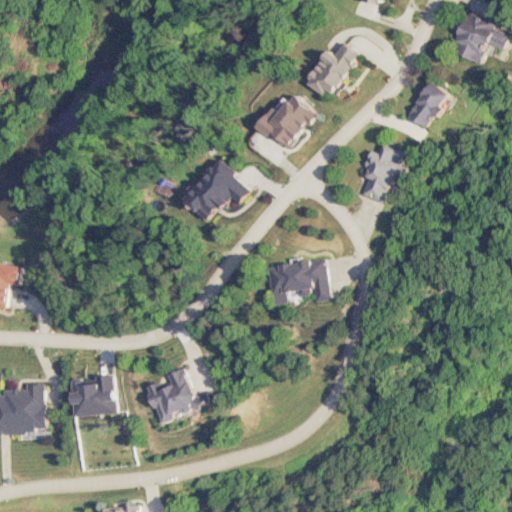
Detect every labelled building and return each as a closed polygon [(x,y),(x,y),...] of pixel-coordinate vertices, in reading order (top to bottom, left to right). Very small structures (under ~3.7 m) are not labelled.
[(485,63),(489,51),(496,54),(499,45),(508,49),(511,37),(511,26),(471,12),(457,53),(485,63)] [(366,52),(351,41),(342,55),(334,49),(311,82),(334,98),(366,52)] [(454,93),(436,81),(412,115),(431,128),(446,106),(445,105),(454,93)] [(322,113),(300,95),(286,112),(279,106),(262,125),(291,149),(322,113)] [(410,152),(385,143),(381,151),(378,150),(362,193),(387,202),(396,179),(404,182),(410,167),(405,165),(410,152)] [(255,190),(238,175),(241,172),(226,158),(190,199),(214,221),(236,196),(244,203),(255,190)] [(329,257),(296,261),(296,263),(272,266),(277,304),(292,302),(290,291),(302,290),(303,296),(317,294),(318,301),(334,299),(329,257)] [(0,305),(11,307),(13,284),(23,285),(25,265),(0,261),(0,305)] [(166,423),(179,419),(177,413),(187,409),(188,412),(204,407),(191,367),(174,373),(176,381),(166,385),(164,382),(153,385),(166,423)] [(120,413),(118,374),(102,375),(102,379),(79,379),(81,415),(120,413)] [(0,431),(49,431),(49,383),(30,384),(30,389),(10,389),(10,395),(0,394),(0,431)]
